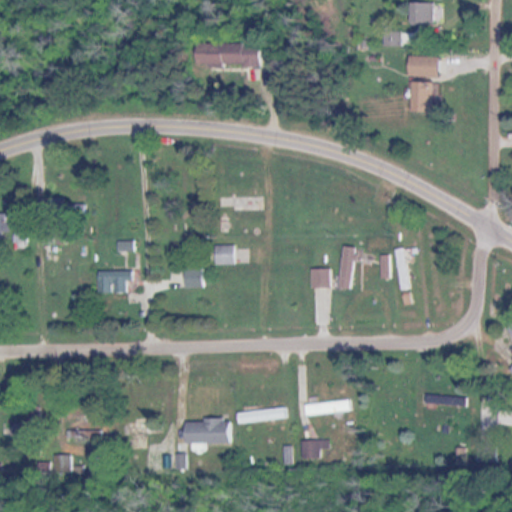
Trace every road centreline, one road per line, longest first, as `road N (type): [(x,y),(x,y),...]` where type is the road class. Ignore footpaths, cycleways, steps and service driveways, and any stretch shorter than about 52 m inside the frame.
road 1 (residential): [(491,230),(467,327),(437,338),(0,347)]
road 2 (secondary): [(0,147),(114,126),(247,132),(357,158),(511,240)]
road 3 (residential): [(492,0),(491,230)]
